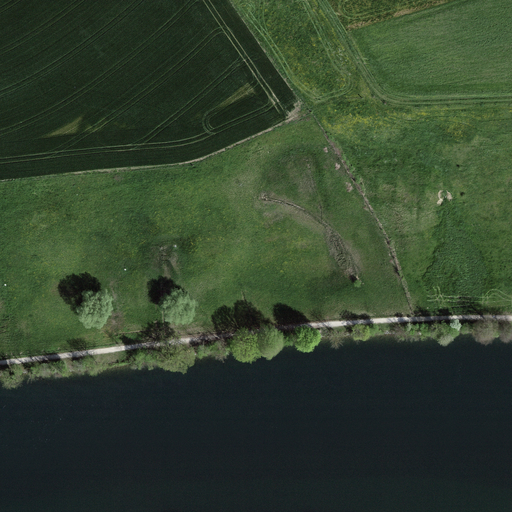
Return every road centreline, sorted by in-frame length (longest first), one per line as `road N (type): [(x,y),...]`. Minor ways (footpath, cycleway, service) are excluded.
road 1 (track): [(511,318),(241,330),(0,362)]
road 2 (track): [(511,102),(380,101),(320,0)]
